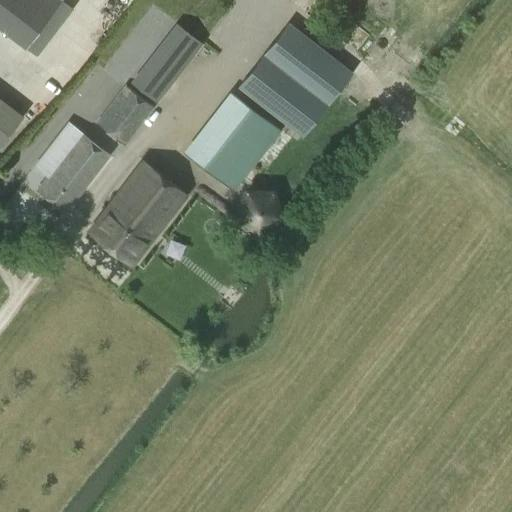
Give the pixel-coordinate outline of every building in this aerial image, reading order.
[(0,0),(0,28),(22,46),(56,0),(0,0)] [(288,21),(238,85),(301,134),(351,71),(288,21)] [(123,143),(152,107),(125,85),(96,122),(123,143)] [(237,98),(191,157),(233,190),(279,130),(237,98)] [(37,187),(38,188),(66,210),(108,155),(80,132),(58,161),(46,151),(35,165),(47,175),(37,187)] [(148,161),(95,229),(139,261),(191,193),(148,161)] [(246,190),(237,215),(258,230),(280,216),(272,191),(246,190)]
